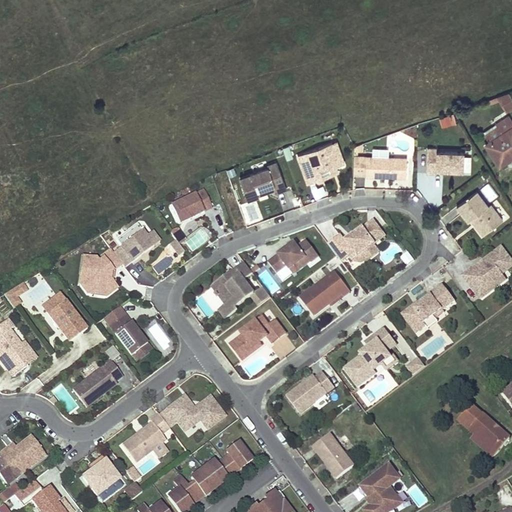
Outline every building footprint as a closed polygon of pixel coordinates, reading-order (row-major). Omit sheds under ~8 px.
[(511,101),(507,93),(498,96),(507,111),(511,108),(511,101)] [(454,114),(438,119),(441,129),(457,125),(454,114)] [(485,143),(498,164),(511,154),(511,121),(509,117),(484,133),(489,140),(485,143)] [(332,142),(298,155),(308,183),(323,177),(320,168),(328,165),(329,167),(334,165),(335,166),(343,163),(339,151),(335,152),(332,142)] [(289,148),(284,149),(287,159),(292,158),(289,148)] [(372,148),(372,156),(388,157),(388,148),(372,148)] [(464,151),(427,150),(426,172),(436,173),(436,169),(463,170),(464,151)] [(511,154),(498,164),(500,166),(511,158),(511,154)] [(406,177),(407,157),(388,157),(372,156),(357,156),(355,167),(355,174),(365,174),(365,176),(384,176),(384,174),(390,174),(390,176),(406,177)] [(256,191),(274,184),(276,188),(277,191),(286,188),(276,162),(267,165),(268,167),(240,178),(247,199),(258,195),(256,191)] [(334,165),(329,167),(331,174),(337,172),(335,166),(334,165)] [(237,175),(234,168),(227,171),(230,178),(237,175)] [(274,184),(256,191),(258,195),(276,188),(274,184)] [(203,190),(170,206),(179,224),(212,208),(203,190)] [(474,216),(486,232),(502,220),(490,204),(488,206),(476,191),(457,206),(468,221),(471,219),(474,216)] [(474,216),(471,219),(482,235),(486,232),(474,216)] [(339,234),(327,243),(337,256),(342,262),(350,256),(353,261),(361,262),(366,258),(367,248),(373,244),(384,235),(372,220),(347,239),(345,237),(343,239),(339,234)] [(122,245),(141,231),(137,225),(118,240),(122,245)] [(184,239),(176,229),(173,230),(170,232),(175,240),(178,244),(184,239)] [(122,245),(113,252),(121,263),(124,267),(131,262),(132,262),(153,246),(146,236),(141,231),(122,245)] [(152,232),(146,236),(153,246),(159,242),(152,232)] [(178,244),(175,240),(170,244),(179,255),(184,251),(178,244)] [(294,243),(268,262),(276,273),(286,266),(289,270),(307,257),(309,260),(311,262),(318,256),(306,240),(297,247),(294,243)] [(367,261),(379,252),(373,244),(367,248),(366,258),(367,261)] [(470,269),(462,275),(476,293),(487,285),(491,290),(505,279),(501,274),(511,265),(511,263),(501,248),(483,261),(486,264),(480,269),(477,266),(471,270),(470,269)] [(88,293),(90,293),(94,290),(95,286),(101,287),(105,292),(115,285),(111,280),(109,277),(110,271),(113,270),(121,263),(113,252),(110,249),(102,256),(103,258),(99,261),(96,261),(96,258),(83,257),(80,283),(88,293)] [(401,256),(406,266),(414,261),(409,252),(401,256)] [(307,257),(289,270),(292,273),(309,260),(307,257)] [(211,287),(225,305),(227,304),(233,313),(238,310),(236,307),(250,297),(254,293),(244,280),(253,273),(244,262),(211,287)] [(335,271),(300,298),(314,315),(328,305),(342,294),(343,296),(350,291),(335,271)] [(20,283),(2,294),(13,307),(19,302),(14,296),(24,290),(20,283)] [(401,314),(416,334),(426,326),(424,323),(433,316),(435,319),(444,312),(443,310),(455,301),(442,284),(430,294),(430,295),(416,306),(415,304),(401,314)] [(487,285),(476,293),(480,298),(491,290),(487,285)] [(254,293),(262,304),(270,298),(262,288),(254,293)] [(262,304),(254,293),(250,297),(258,307),(262,304)] [(59,294),(41,307),(69,343),(86,330),(59,294)] [(342,294),(328,305),(329,307),(343,296),(342,294)] [(225,305),(219,310),(225,319),(233,313),(227,304),(225,305)] [(124,315),(109,326),(131,355),(146,344),(124,315)] [(230,344),(240,357),(260,343),(267,337),(273,343),(286,333),(276,320),(269,325),(262,316),(241,332),(242,335),(230,344)] [(426,326),(428,329),(437,322),(435,319),(433,316),(424,323),(426,326)] [(6,320),(0,324),(0,355),(8,366),(5,368),(12,376),(26,365),(20,357),(26,352),(19,344),(9,330),(12,327),(6,320)] [(362,355),(345,368),(358,386),(375,373),(373,370),(390,358),(386,352),(396,344),(384,329),(374,336),(378,341),(368,348),(361,354),(362,355)] [(374,336),(365,343),(368,348),(378,341),(374,336)] [(26,352),(20,357),(26,365),(36,358),(23,341),(19,344),(26,352)] [(260,343),(240,357),(242,360),(262,345),(260,343)] [(146,344),(131,355),(136,361),(151,350),(146,344)] [(118,355),(112,347),(106,351),(112,360),(118,355)] [(425,367),(418,358),(407,367),(414,375),(425,367)] [(110,360),(72,389),(86,407),(117,383),(115,381),(122,376),(110,360)] [(314,376),(286,396),(300,414),(334,388),(323,372),(315,378),(314,376)] [(184,396),(166,409),(175,421),(182,431),(199,421),(205,431),(224,419),(210,398),(193,409),(184,396)] [(458,422),(474,436),(488,419),(472,405),(458,422)] [(166,409),(158,415),(167,427),(175,421),(166,409)] [(151,423),(122,446),(135,463),(165,440),(161,435),(169,429),(167,427),(158,415),(157,414),(149,420),(151,423)] [(488,419),(474,436),(471,439),(493,458),(510,438),(488,419)] [(329,434),(313,447),(338,478),(354,464),(329,434)] [(220,480),(222,483),(228,478),(227,477),(239,468),(240,469),(246,465),(244,463),(250,458),(238,442),(226,451),(229,455),(217,464),(214,460),(191,478),(194,482),(188,486),(181,477),(174,482),(179,489),(168,497),(179,511),(186,511),(193,507),(192,504),(204,495),(205,496),(210,491),(209,489),(220,480)] [(14,478),(36,462),(22,443),(15,448),(0,459),(0,476),(0,477),(9,471),(14,478)] [(11,444),(0,453),(0,459),(15,448),(11,444)] [(99,457),(85,468),(89,472),(103,461),(99,457)] [(89,472),(80,478),(95,498),(118,481),(103,461),(89,472)] [(140,477),(132,466),(125,471),(133,482),(140,477)] [(387,466),(358,488),(366,499),(368,497),(373,504),(371,505),(362,511),(389,511),(393,509),(389,503),(395,499),(387,489),(388,485),(392,485),(398,481),(387,466)] [(14,478),(9,471),(0,477),(6,485),(14,478)] [(33,480),(13,495),(23,507),(31,501),(39,511),(63,511),(56,503),(59,501),(48,487),(42,491),(33,480)] [(220,480),(209,489),(210,491),(222,483),(220,480)] [(118,481),(95,498),(101,506),(124,489),(118,481)] [(134,483),(123,491),(130,501),(141,492),(134,483)] [(0,500),(2,504),(13,495),(9,489),(0,495),(0,500)] [(283,511),(279,505),(282,503),(273,491),(263,499),(265,501),(257,507),(255,505),(245,511),(283,511)] [(14,496),(6,501),(13,511),(21,507),(14,496)] [(395,499),(389,503),(393,509),(394,510),(401,504),(396,497),(395,499)] [(166,511),(160,503),(148,511),(143,505),(136,510),(137,511),(166,511)]
